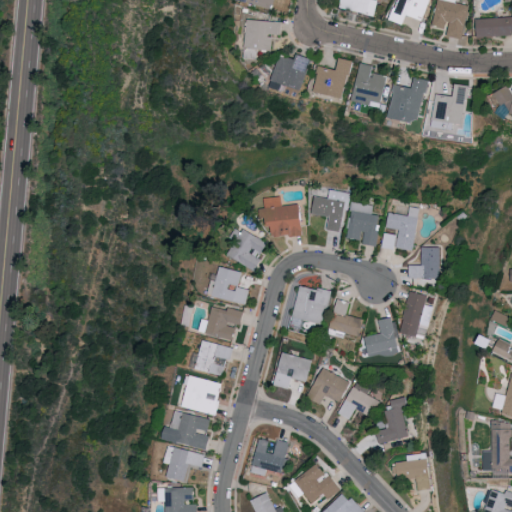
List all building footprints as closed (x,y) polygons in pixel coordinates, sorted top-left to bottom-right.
[(282,0),(247,0),(275,8),(277,0),(279,0),(282,1),(282,0)] [(374,15),(377,0),(339,0),(338,7),(374,15)] [(429,0),(398,0),(405,3),(400,17),(396,15),(394,20),(403,23),(407,14),(423,20),(429,0)] [(470,4),(457,1),(457,0),(439,0),(435,25),(449,27),(447,34),(463,37),(470,4)] [(511,16),(478,18),(479,35),(511,33),(511,16)] [(260,58),(261,49),(275,50),(276,34),(284,35),(284,20),(249,19),(247,58),(260,58)] [(273,86),(283,89),(284,83),(304,88),(313,57),(299,53),(298,58),(282,54),(273,86)] [(353,60),(341,56),(338,69),(321,65),(314,90),(344,97),(353,60)] [(382,106),(388,75),(374,72),(375,64),(361,62),(353,100),(382,106)] [(420,122),(429,79),(416,77),(414,87),(396,83),(390,116),(420,122)] [(435,93),(432,126),(453,128),(453,124),(464,125),(468,84),(455,83),(454,95),(435,93)] [(511,113),(511,91),(505,89),(504,92),(505,92),(500,109),(511,113)] [(314,213),(331,216),(329,228),(344,231),(351,192),(332,188),(331,197),(317,194),(314,213)] [(303,203),(284,204),(284,195),(269,196),(271,235),(304,233),(303,203)] [(376,204),(355,200),(349,236),(364,239),(363,242),(377,244),(382,214),(374,212),(376,204)] [(415,250),(422,207),(412,205),(410,214),(391,211),(389,226),(401,228),(400,234),(387,231),(384,244),(415,250)] [(239,240),(231,254),(256,268),(271,242),(240,224),(233,236),(239,240)] [(439,277),(440,246),(422,246),(421,264),(411,264),(411,277),(439,277)] [(211,294),(249,302),(252,288),(242,285),(245,270),(223,265),(220,279),(215,278),(211,294)] [(304,318),(325,323),(333,290),(302,283),(293,323),(303,325),(304,318)] [(433,305),(426,303),(428,294),(412,289),(400,331),(417,335),(419,327),(427,329),(433,305)] [(361,316),(349,314),(352,300),(338,297),(332,328),(358,334),(361,316)] [(236,337),(239,323),(243,324),(246,310),(215,304),(212,319),(206,318),(204,331),(236,337)] [(379,319),(381,333),(366,335),(369,353),(399,348),(393,316),(379,319)] [(511,341),(500,337),(494,353),(511,359),(511,341)] [(197,367),(224,375),(229,357),(232,358),(235,347),(205,338),(197,367)] [(294,377),(307,381),(314,359),(285,351),(276,384),(290,388),(294,377)] [(351,381),(325,366),(309,395),(322,403),(327,394),(340,401),(351,381)] [(185,405),(218,413),(226,382),(190,373),(187,383),(191,384),(185,405)] [(511,377),(508,394),(499,392),(495,409),(511,412),(511,377)] [(358,408),(371,416),(380,399),(354,385),(339,412),(352,419),(358,408)] [(410,435),(403,397),(392,399),(394,408),(385,410),(388,430),(379,432),(382,448),(400,444),(399,437),(410,435)] [(214,417),(178,409),(174,426),(169,425),(166,438),(210,447),(213,432),(211,432),(214,417)] [(487,468),(511,467),(511,420),(494,420),(494,449),(487,449),(487,468)] [(252,471),(266,474),(268,468),(284,472),(291,441),(279,438),(275,452),(268,450),(271,440),(260,437),(252,471)] [(167,462),(173,463),(170,475),(188,480),(192,463),(204,466),(207,452),(171,444),(167,462)] [(408,460),(397,461),(399,478),(417,477),(418,489),(431,488),(428,452),(407,453),(408,460)] [(330,472),(328,474),(318,462),(296,479),(313,502),(325,493),(329,497),(342,488),(330,472)] [(511,511),(511,491),(491,486),(484,511),(511,511)] [(196,487),(162,487),(162,500),(169,500),(169,511),(199,511),(200,503),(188,503),(188,499),(196,499),(196,487)] [(365,511),(345,490),(322,511),(365,511)] [(278,511),(270,491),(253,498),(258,511),(278,511)]
